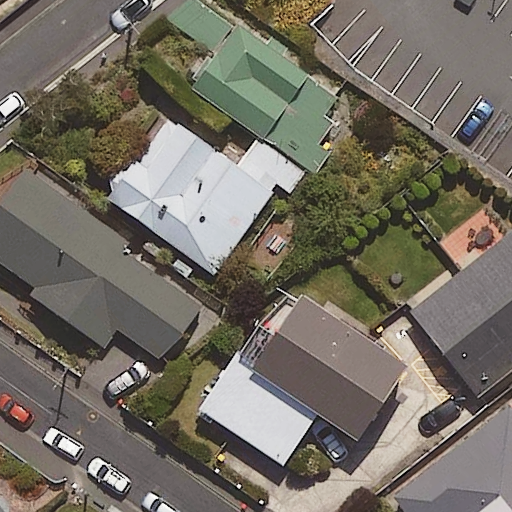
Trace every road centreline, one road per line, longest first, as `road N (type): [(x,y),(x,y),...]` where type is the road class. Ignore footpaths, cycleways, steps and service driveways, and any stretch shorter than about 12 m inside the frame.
road 1 (residential): [(199,511),(0,370)]
road 2 (residential): [(0,92),(113,0)]
